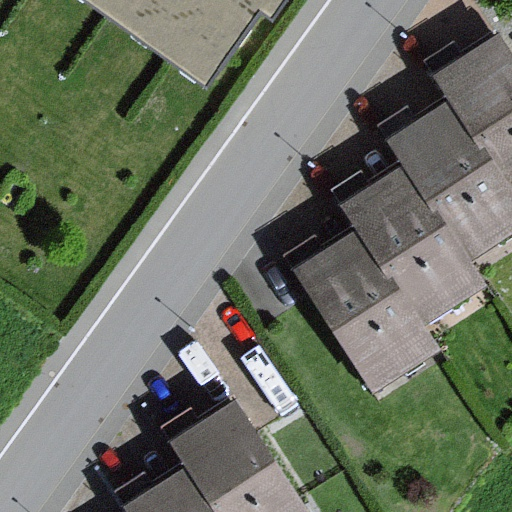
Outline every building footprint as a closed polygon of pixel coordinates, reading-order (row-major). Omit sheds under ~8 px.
[(86,0),(206,85),(260,9),(273,17),(285,0),(86,0)] [(511,38),(504,28),(443,70),(458,93),(511,171),(511,38)] [(511,171),(458,93),(396,135),(412,158),(480,258),(511,236),(511,171)] [(412,158),(349,200),(364,221),(433,323),(495,280),(480,258),(412,158)] [(364,221),(300,264),(381,387),(447,344),(433,323),(364,221)] [(317,511),(236,394),(174,437),(190,459),(226,511),(317,511)] [(226,511),(190,459),(128,502),(134,511),(226,511)]
